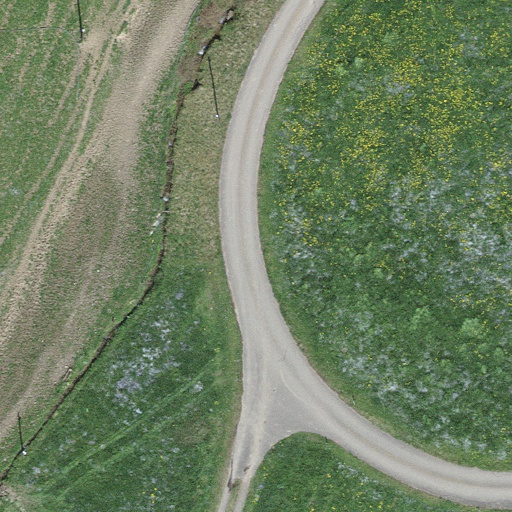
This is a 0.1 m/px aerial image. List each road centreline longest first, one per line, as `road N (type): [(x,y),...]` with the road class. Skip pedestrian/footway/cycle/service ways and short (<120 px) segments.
road 1 (unclassified): [(511,487),(428,474),(380,450),(281,369),(257,317),(242,267),(238,153),(253,97),(305,0)]
road 2 (track): [(233,511),(281,369)]
